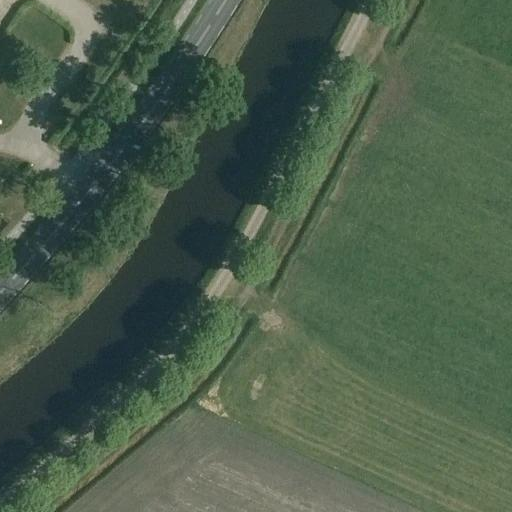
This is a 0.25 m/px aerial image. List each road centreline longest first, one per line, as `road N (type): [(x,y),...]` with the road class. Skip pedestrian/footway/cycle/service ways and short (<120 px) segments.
road 1 (unclassified): [(375,0),(204,311),(156,367),(0,503)]
road 2 (primary): [(0,285),(100,174),(223,0)]
